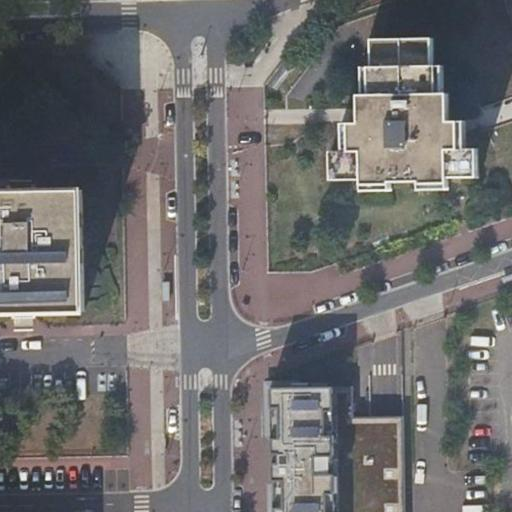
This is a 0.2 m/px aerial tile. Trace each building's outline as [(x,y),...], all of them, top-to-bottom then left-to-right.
[(422,159),(425,40),(378,41),(378,69),(374,69),(375,98),(368,98),(362,98),(363,125),(354,125),(355,154),(347,154),(334,154),(334,164),(422,159)] [(436,40),(425,40),(422,159),(334,164),(334,181),(365,180),(365,186),(394,185),(422,185),(452,184),(452,180),(481,180),(481,150),(469,151),(462,151),(462,123),(453,123),(452,96),(448,96),(441,96),(441,67),(436,67),(436,40)] [(347,125),(347,154),(355,154),(354,125),(347,125)] [(452,184),(422,185),(422,192),(453,192),(452,184)] [(394,185),(365,186),(366,194),(394,193),(394,185)] [(9,193),(0,193),(0,315),(84,315),(84,193),(37,193),(37,187),(9,187),(9,193)] [(353,388),(272,391),(273,511),(405,511),(404,420),(354,419),(353,388)]
